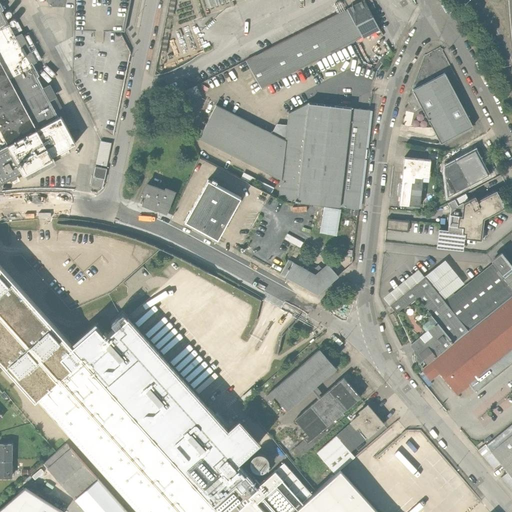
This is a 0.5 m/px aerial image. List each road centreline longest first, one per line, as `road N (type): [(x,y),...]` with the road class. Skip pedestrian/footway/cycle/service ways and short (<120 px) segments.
road 1 (residential): [(368,322),(366,265),(392,92),(415,42),(439,28)]
road 2 (unclassified): [(368,322),(334,322),(170,233),(106,210)]
road 3 (residential): [(508,511),(388,371),(368,322)]
road 4 (unclassified): [(151,0),(106,210)]
road 5 (unclassified): [(439,28),(452,36),(511,150)]
